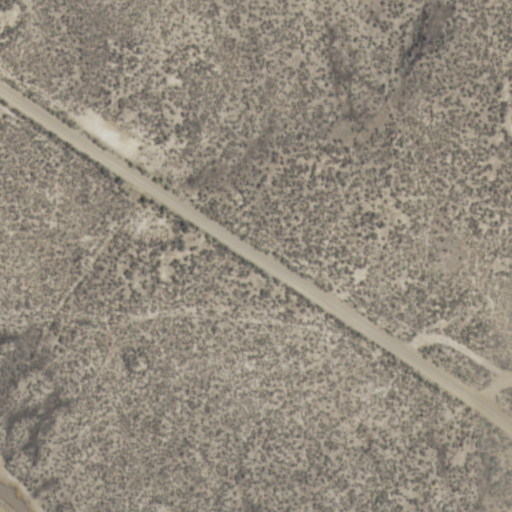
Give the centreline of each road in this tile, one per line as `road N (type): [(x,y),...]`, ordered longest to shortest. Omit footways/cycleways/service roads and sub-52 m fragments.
road 1 (residential): [(511,426),(0,91)]
road 2 (track): [(511,377),(447,338),(421,343),(411,358)]
